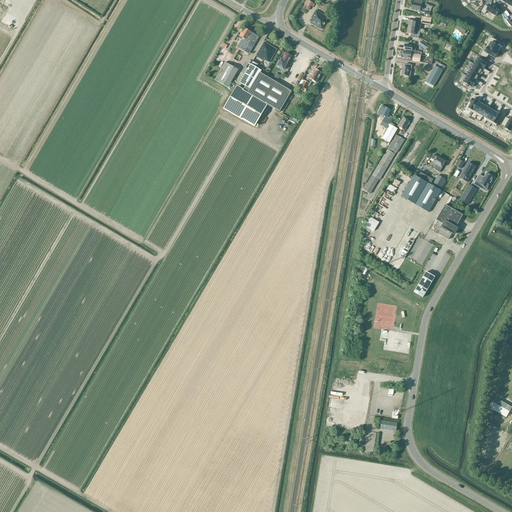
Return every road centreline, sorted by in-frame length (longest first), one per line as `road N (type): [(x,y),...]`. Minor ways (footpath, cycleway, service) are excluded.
road 1 (unclassified): [(414,383),(429,307),(506,167)]
road 2 (unclassified): [(500,511),(414,454),(407,429),(414,383)]
road 3 (unclassified): [(506,167),(383,89)]
road 4 (unclassified): [(279,20),(289,35),(383,89)]
